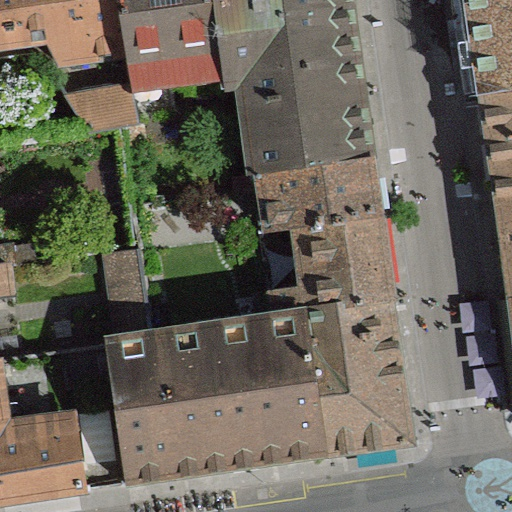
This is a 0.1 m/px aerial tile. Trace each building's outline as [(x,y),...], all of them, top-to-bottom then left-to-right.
[(61,65),(128,55),(118,0),(0,0),(0,48),(48,41),(61,65)] [(134,92),(224,80),(214,0),(118,0),(128,55),(134,92)] [(263,177),(284,175),(372,163),(349,0),(214,0),(224,80),(250,77),(263,177)] [(511,0),(470,0),(484,95),(511,91),(511,0)] [(503,222),(511,220),(511,91),(484,95),(503,222)] [(139,124),(134,92),(70,99),(91,131),(124,126),(139,124)] [(291,227),(311,225),(380,216),(372,163),(284,175),(291,227)] [(284,175),(263,177),(258,179),(260,189),(265,231),(291,227),(284,175)] [(260,189),(258,179),(238,182),(240,191),(260,189)] [(311,225),(322,310),(393,301),(380,216),(311,225)] [(511,285),(511,220),(503,222),(511,285)] [(270,286),(273,305),(307,300),(309,312),(322,310),(311,225),(291,227),(301,281),(270,286)] [(122,344),(155,339),(153,323),(142,248),(108,252),(122,344)] [(15,249),(0,250),(0,266),(9,266),(15,265),(15,249)] [(15,265),(9,266),(13,288),(24,286),(20,264),(15,265)] [(264,321),(309,312),(307,300),(273,305),(153,323),(155,339),(157,352),(265,336),(264,321)] [(322,310),(309,312),(328,457),(413,444),(393,301),(322,310)] [(157,352),(177,478),(328,457),(309,312),(264,321),(265,336),(157,352)] [(177,478),(157,352),(155,339),(122,344),(109,346),(129,485),(177,478)] [(0,437),(0,503),(87,491),(77,434),(31,439),(29,433),(0,437)]
